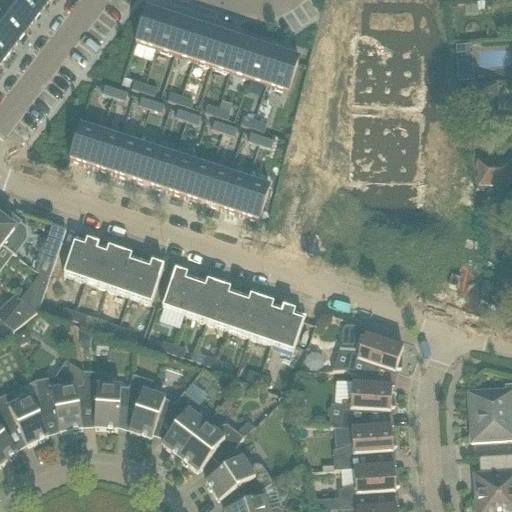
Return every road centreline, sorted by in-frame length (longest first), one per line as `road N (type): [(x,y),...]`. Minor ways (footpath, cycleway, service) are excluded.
road 1 (residential): [(451,333),(0,177)]
road 2 (residential): [(184,511),(145,478),(88,466),(50,475),(5,511)]
road 3 (residential): [(451,333),(428,404),(435,511)]
road 4 (residential): [(0,124),(96,0)]
